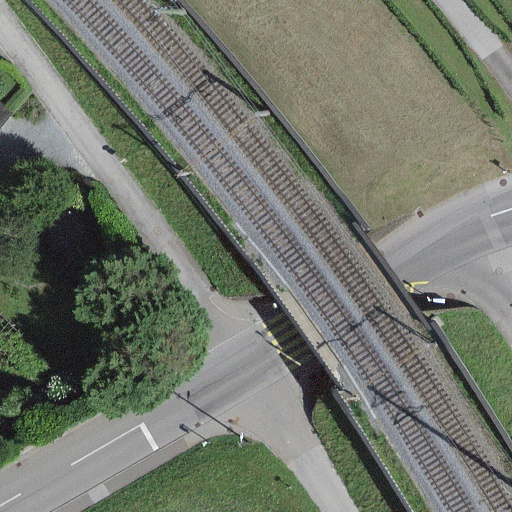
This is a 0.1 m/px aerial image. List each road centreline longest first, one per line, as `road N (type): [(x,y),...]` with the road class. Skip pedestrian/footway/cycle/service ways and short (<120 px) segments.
road 1 (residential): [(244,367),(0,19)]
road 2 (tertiary): [(0,508),(244,367)]
road 3 (tertiary): [(244,367),(465,231)]
road 4 (unclassified): [(244,367),(341,511)]
